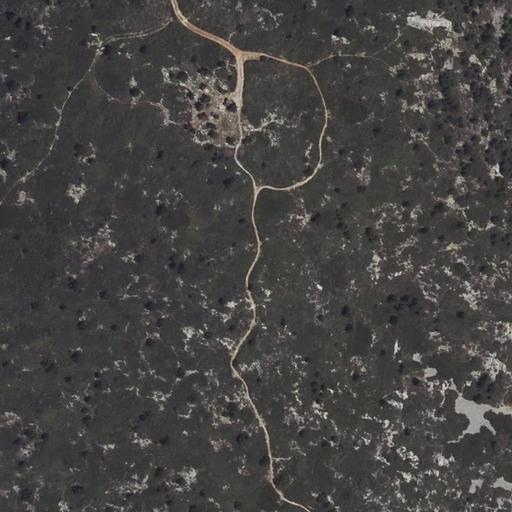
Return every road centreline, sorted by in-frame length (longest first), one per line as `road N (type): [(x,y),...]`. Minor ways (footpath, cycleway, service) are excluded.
road 1 (track): [(175,9),(238,50),(302,65),(344,52),(378,59),(406,87),(405,131),(428,146),(445,192),(510,268)]
road 2 (track): [(173,0),(160,25),(103,38),(57,105),(52,145),(0,201)]
